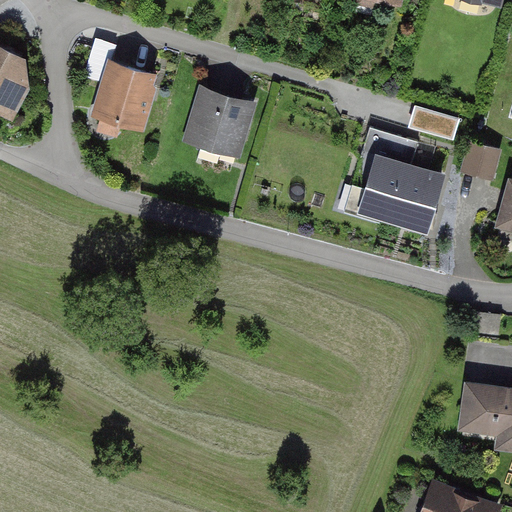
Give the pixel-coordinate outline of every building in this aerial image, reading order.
[(404,0),(360,0),(402,11),(404,0)] [(458,0),(501,11),(503,0),(458,0)] [(0,111),(1,112),(28,60),(0,45),(0,111)] [(90,119),(142,134),(160,75),(108,60),(90,119)] [(259,106),(200,87),(182,143),(241,161),(259,106)] [(417,104),(413,126),(459,135),(463,112),(417,104)] [(377,162),(362,207),(427,227),(444,174),(412,165),(419,141),(370,126),(363,157),(377,162)] [(463,173),(495,181),(503,149),(471,141),(463,173)] [(498,228),(511,231),(511,178),(510,178),(498,228)] [(511,388),(470,383),(465,419),(502,424),(500,445),(511,446),(511,388)] [(427,511),(492,511),(495,504),(437,484),(427,511)]
